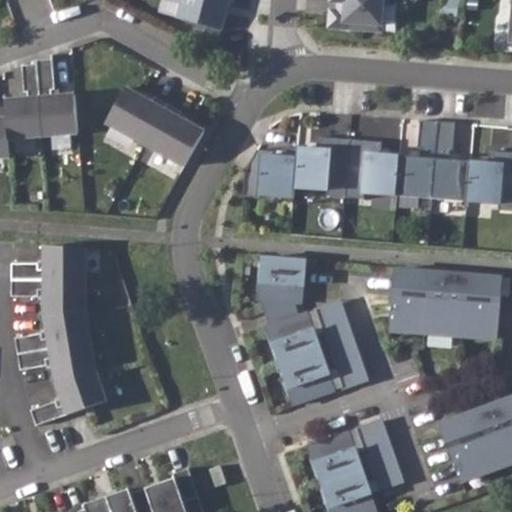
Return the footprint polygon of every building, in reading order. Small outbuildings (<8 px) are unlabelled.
[(233,0),(181,0),(177,18),(222,30),(229,0),(233,1),(233,0)] [(331,0),(331,2),(346,3),(344,29),(381,32),(383,6),(389,7),(389,0),(331,0)] [(53,59),(37,60),(38,64),(43,136),(78,133),(75,95),(52,97),(52,90),(55,90),(53,59)] [(29,99),(6,101),(7,119),(9,139),(43,136),(38,64),(22,65),(25,92),(28,92),(29,99)] [(152,102),(126,88),(106,123),(146,145),(168,105),(155,97),(152,102)] [(182,112),(168,105),(146,145),(185,167),(205,132),(179,117),(182,112)] [(0,157),(10,157),(9,139),(7,119),(0,119),(0,157)] [(438,121),(420,120),(418,148),(420,148),(420,157),(400,156),(397,196),(432,199),(438,121)] [(455,123),(438,121),(432,199),(467,201),(470,161),(450,160),(451,150),(453,150),(455,123)] [(317,149),(298,148),(295,188),(327,190),(327,196),(345,198),(350,140),(318,137),(317,149)] [(382,142),(350,140),(345,198),(364,199),(364,193),(397,196),(400,156),(381,154),(382,142)] [(274,151),(258,149),(245,171),(243,196),(260,197),(260,195),(294,198),(295,188),(298,148),(283,147),(283,157),(273,156),(274,151)] [(489,163),(470,161),(467,201),(499,204),(499,210),(511,211),(511,152),(490,151),(489,163)] [(12,263),(12,280),(86,280),(86,249),(45,245),(45,270),(38,270),(38,263),(12,263)] [(296,404),(328,393),(322,376),(330,374),(314,329),(306,332),(301,315),(299,315),(295,302),(296,284),(304,285),(306,260),(264,257),(260,300),(263,300),(272,325),(268,327),(296,404)] [(452,272),(396,267),(392,319),(425,322),(424,333),(462,336),(463,325),(498,328),(502,276),(464,273),(464,276),(452,275),(452,272)] [(45,290),(45,314),(86,311),(86,280),(12,280),(12,296),(38,296),(38,290),(45,290)] [(295,302),(303,303),(304,285),(296,284),(295,302)] [(315,308),(323,332),(348,324),(340,300),(315,308)] [(15,338),(18,354),(91,341),(86,311),(45,314),(49,338),(43,339),(42,333),(15,338)] [(306,332),(314,329),(308,312),(301,315),(306,332)] [(392,319),(391,330),(424,333),(425,322),(392,319)] [(323,332),(333,360),(358,352),(348,324),(323,332)] [(463,325),(462,336),(497,339),(498,328),(463,325)] [(91,341),(18,354),(21,370),(47,365),(46,359),(53,358),(57,382),(96,372),(91,341)] [(333,360),(343,388),(367,379),(358,352),(333,360)] [(31,410),(37,426),(106,401),(96,372),(57,382),(65,405),(58,407),(56,401),(31,410)] [(322,376),(328,393),(336,390),(330,374),(322,376)] [(481,463),(484,473),(511,463),(511,396),(441,423),(459,471),(481,463)] [(387,467),(397,464),(382,420),(357,428),(368,460),(382,454),(387,467)] [(348,451),(356,448),(350,432),(343,434),(348,451)] [(333,511),(369,511),(364,495),(372,493),(356,448),(348,451),(343,434),(310,445),(333,511)] [(382,454),(368,460),(378,489),(403,481),(397,464),(387,467),(382,454)] [(459,471),(463,482),(484,473),(481,463),(459,471)] [(221,465),(211,469),(217,487),(227,483),(221,465)] [(203,511),(189,468),(172,474),(174,478),(131,493),(129,489),(84,504),(86,509),(76,511),(203,511)] [(378,511),(372,493),(364,495),(369,511),(378,511)]
